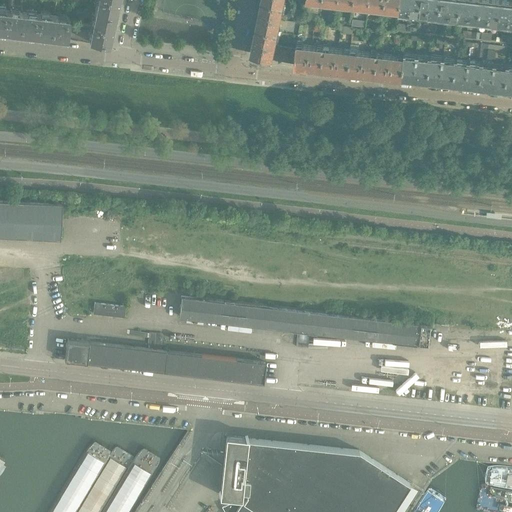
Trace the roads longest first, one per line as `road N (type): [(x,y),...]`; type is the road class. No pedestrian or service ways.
road 1 (unclassified): [(511,424),(0,366)]
road 2 (secondary): [(0,166),(511,223)]
road 3 (secondary): [(511,193),(0,139)]
road 4 (residential): [(231,71),(511,101)]
road 5 (unknown): [(45,315),(289,341)]
road 6 (unknown): [(289,341),(379,351),(511,342)]
road 7 (unclassified): [(0,45),(124,59)]
